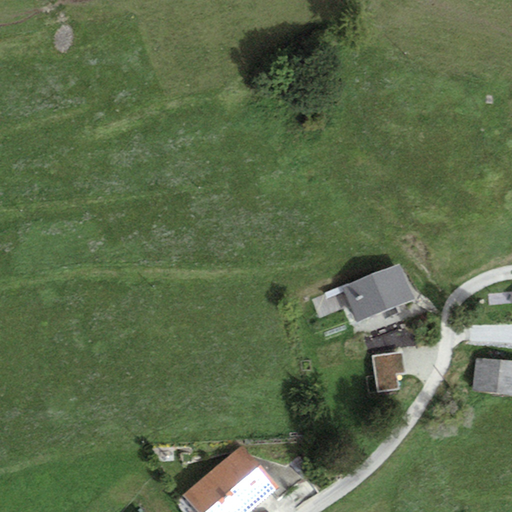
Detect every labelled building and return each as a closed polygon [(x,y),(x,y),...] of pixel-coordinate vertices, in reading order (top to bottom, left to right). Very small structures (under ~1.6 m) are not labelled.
[(401,263),(343,287),(358,323),(416,299),(401,263)] [(372,356),(375,378),(397,375),(406,374),(403,352),(372,356)] [(511,360),(475,357),(471,392),(511,396),(511,360)] [(399,391),(397,375),(375,378),(377,394),(399,391)] [(242,445),(183,496),(197,511),(251,511),(272,494),(279,488),(272,480),(242,445)] [(279,488),(272,494),(278,501),(303,480),(291,465),(272,480),(279,488)]
